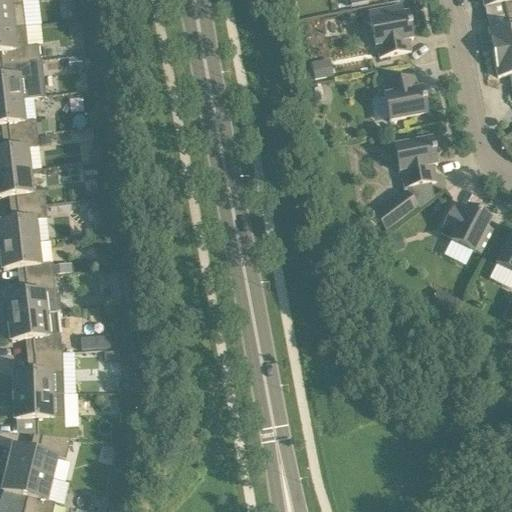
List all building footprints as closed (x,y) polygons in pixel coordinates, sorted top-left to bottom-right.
[(22,7),(21,0),(0,0),(0,32),(25,29),(22,7)] [(348,0),(350,9),(366,6),(364,0),(348,0)] [(511,0),(481,0),(483,9),(503,6),(505,17),(511,15),(511,0)] [(407,15),(403,16),(401,7),(367,14),(369,23),(374,49),(377,49),(379,61),(410,55),(408,42),(412,42),(407,15)] [(488,32),(492,56),(511,52),(511,15),(505,17),(507,29),(488,32)] [(344,17),(325,18),(326,36),(345,35),(344,17)] [(0,63),(1,68),(28,65),(39,64),(38,50),(27,51),(25,29),(0,32),(0,63)] [(511,52),(492,56),(497,80),(511,77),(511,52)] [(81,60),(68,62),(69,70),(82,68),(81,60)] [(0,80),(0,104),(20,102),(17,80),(30,79),(28,65),(1,68),(2,81),(0,80)] [(389,124),(427,116),(422,90),(417,91),(415,79),(384,85),(386,97),(384,97),(389,124)] [(22,124),(20,102),(0,104),(0,128),(7,127),(9,140),(37,137),(35,123),(22,124)] [(53,133),(52,123),(40,125),(41,135),(53,133)] [(38,150),(37,137),(9,140),(10,152),(0,153),(0,177),(28,174),(25,152),(38,150)] [(50,147),(49,140),(39,141),(40,149),(50,147)] [(437,167),(431,141),(393,148),(398,175),(401,174),(404,191),(435,185),(432,168),(437,167)] [(17,211),(45,208),(43,195),(30,196),(28,174),(0,177),(0,200),(15,199),(17,211)] [(406,194),(374,218),(385,232),(417,209),(406,194)] [(473,255),(474,254),(481,258),(494,234),(487,230),(491,221),(467,208),(465,212),(454,207),(440,235),(450,241),(449,243),(473,255)] [(0,248),(0,250),(36,245),(33,223),(46,222),(45,208),(17,211),(18,224),(0,225),(0,248)] [(511,232),(494,266),(511,275),(511,232)] [(386,256),(401,250),(397,238),(381,244),(386,256)] [(25,283),(53,280),(52,276),(72,274),(71,266),(51,268),(51,266),(38,267),(36,245),(0,250),(3,273),(24,271),(25,283)] [(54,292),(53,280),(25,283),(26,295),(6,298),(8,321),(57,316),(60,315),(58,296),(57,296),(56,292),(54,292)] [(450,317),(458,303),(437,293),(430,306),(450,317)] [(511,298),(501,320),(511,325),(511,298)] [(33,359),(61,357),(59,338),(57,316),(8,321),(11,345),(32,342),(33,359)] [(109,337),(95,338),(96,352),(109,351),(109,337)] [(119,362),(118,352),(104,353),(105,363),(119,362)] [(13,377),(14,400),(63,398),(62,376),(61,357),(33,359),(34,376),(13,377)] [(63,398),(14,400),(15,424),(36,423),(36,438),(42,439),(70,442),(79,443),(78,431),(64,431),(63,398)] [(8,472),(50,482),(56,460),(65,463),(70,442),(42,439),(38,454),(14,449),(8,472)] [(50,482),(8,472),(3,495),(27,500),(23,511),(53,511),(55,506),(45,503),(50,482)]
